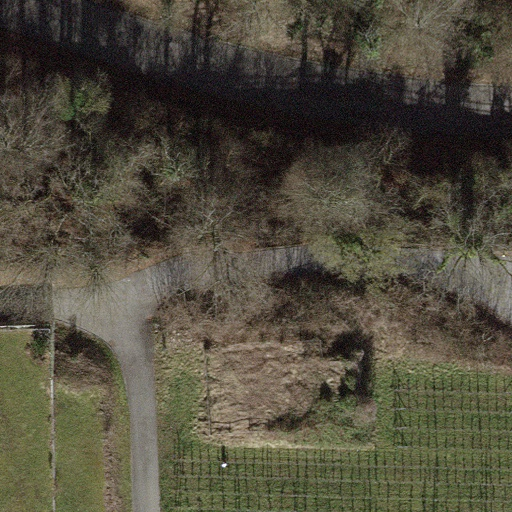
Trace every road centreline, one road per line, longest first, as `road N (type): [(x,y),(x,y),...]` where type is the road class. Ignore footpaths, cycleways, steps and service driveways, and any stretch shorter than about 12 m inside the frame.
road 1 (residential): [(511,108),(274,77),(0,5)]
road 2 (residential): [(142,300),(152,511)]
